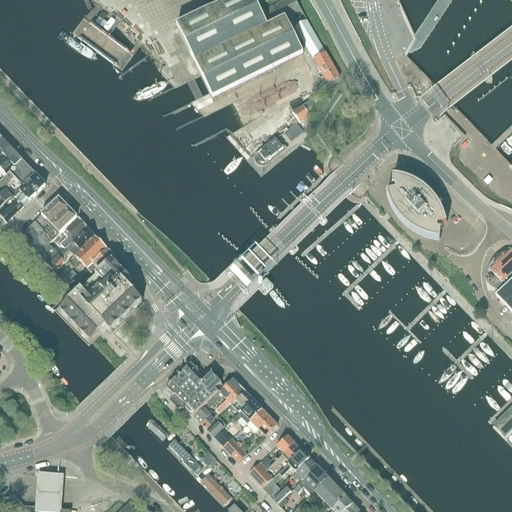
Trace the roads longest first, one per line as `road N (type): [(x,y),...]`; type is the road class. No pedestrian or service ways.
road 1 (tertiary): [(201,317),(401,129)]
road 2 (primary): [(201,317),(67,178)]
road 3 (tertiary): [(201,317),(172,332),(63,446)]
road 4 (tertiary): [(63,446),(94,428),(201,317)]
road 5 (unclassified): [(511,233),(401,129)]
road 6 (tertiary): [(401,129),(322,0)]
road 7 (primary): [(298,418),(201,317)]
road 8 (unclassified): [(401,129),(511,44)]
road 9 (primary): [(387,511),(298,418)]
road 10 (unclassified): [(163,511),(100,478),(63,446)]
